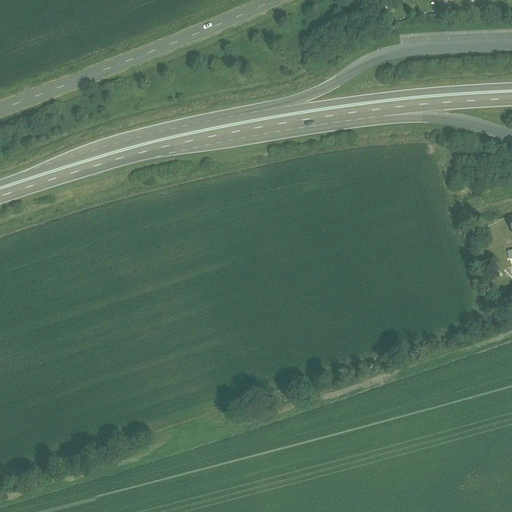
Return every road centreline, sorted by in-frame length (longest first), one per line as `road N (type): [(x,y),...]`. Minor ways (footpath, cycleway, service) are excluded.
road 1 (trunk): [(0,194),(229,130),(368,108),(511,98)]
road 2 (secondary): [(0,108),(280,0)]
